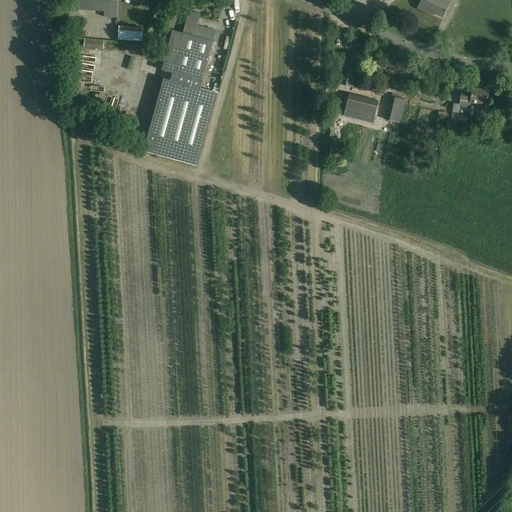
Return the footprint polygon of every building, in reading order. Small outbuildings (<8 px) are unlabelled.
[(79,0),(79,9),(105,11),(104,17),(117,18),(118,0),(79,0)] [(422,0),(418,8),(430,14),(431,11),(443,17),(445,11),(446,12),(447,10),(447,9),(450,2),(445,0),(422,0)] [(203,81),(217,31),(198,26),(201,14),(189,11),(184,33),(173,30),(170,40),(162,69),(174,73),(172,80),(166,78),(145,148),(198,164),(215,102),(218,93),(200,88),(202,81),(203,81)] [(119,26),(119,39),(143,41),(143,28),(119,26)] [(103,50),(104,41),(85,38),(84,47),(103,50)] [(342,55),(340,65),(335,83),(357,88),(364,61),(342,55)] [(99,72),(100,67),(86,64),(85,69),(99,72)] [(102,73),(114,75),(115,69),(103,67),(102,73)] [(95,84),(97,73),(83,71),(82,82),(95,84)] [(487,104),(488,100),(489,90),(473,88),(472,93),(461,92),(460,104),(454,103),(452,122),(468,124),(471,102),(487,104)] [(379,101),(350,94),(344,116),(374,123),(379,101)] [(386,126),(400,129),(404,105),(390,102),(386,126)]
